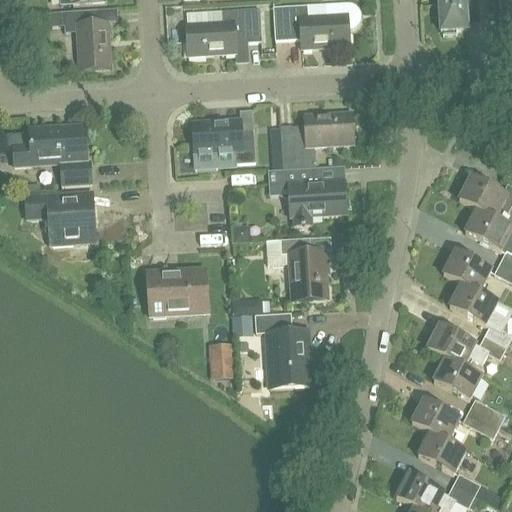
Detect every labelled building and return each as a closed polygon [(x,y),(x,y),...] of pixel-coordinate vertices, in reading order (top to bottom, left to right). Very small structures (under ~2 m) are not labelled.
[(58,0),(59,8),(72,8),(103,6),(102,0),(58,0)] [(465,11),(477,11),(476,0),(437,0),(439,35),(441,35),(441,40),(456,39),(456,35),(467,34),(465,11)] [(511,0),(484,0),(485,14),(500,14),(501,36),(511,35),(511,0)] [(275,46),(288,45),(300,44),(301,54),(332,52),(349,51),(348,33),(350,32),(351,32),(353,31),(355,30),(356,29),(357,27),(358,26),(359,24),(360,22),(360,20),(360,19),(360,17),(359,15),(358,13),(357,12),(356,10),(354,9),(353,8),(351,7),(349,7),(347,7),(273,12),(275,46)] [(259,12),(245,13),(206,15),(207,27),(185,28),(188,61),(235,58),(235,47),(261,46),(259,12)] [(63,37),(75,36),(78,75),(110,73),(107,25),(96,26),(96,14),(49,17),(50,30),(63,29),(63,37)] [(291,130),(279,130),(281,152),(282,165),(282,174),(286,174),(313,172),(314,172),(314,163),(313,151),(353,148),(351,116),(303,118),(303,129),(291,130)] [(234,168),(254,166),(252,133),(240,134),(240,123),(192,126),(195,173),(217,172),(216,157),(233,156),(234,168)] [(8,152),(12,152),(13,171),(60,168),(61,190),(91,188),(89,165),(87,165),(84,128),(28,132),(28,137),(7,138),(4,141),(5,149),(8,152)] [(271,175),(267,175),(268,192),(288,190),(288,204),(290,222),(292,222),(293,230),(311,229),(310,221),(346,219),(344,187),(314,189),(313,172),(286,174),(282,174),(271,175)] [(457,205),(473,213),(475,214),(498,226),(503,215),(507,217),(511,207),(511,203),(501,198),(469,181),(457,205)] [(91,195),(62,197),(24,200),(26,223),(47,222),(48,246),(72,244),(73,264),(96,263),(91,195)] [(475,214),(471,223),(464,237),(499,256),(504,258),(506,255),(511,258),(511,233),(498,226),(475,214)] [(279,244),(265,245),(267,269),(287,268),(293,267),(296,305),(328,303),(326,277),(325,268),(328,268),(327,255),(309,256),(308,242),(279,244)] [(511,258),(506,255),(504,258),(499,267),(511,274),(511,258)] [(442,279),(460,288),(477,297),(489,274),(454,256),(442,279)] [(511,274),(499,267),(493,279),(511,288),(511,274)] [(205,273),(146,277),(149,321),(178,319),(178,308),(207,306),(205,273)] [(494,306),(477,297),(460,288),(447,312),(482,330),(494,306)] [(233,319),(246,319),(246,308),(241,304),(232,304),(233,319)] [(309,391),(307,363),(306,333),(292,334),(291,317),(255,319),(256,337),(265,337),(269,393),(309,391)] [(234,336),(252,334),(251,319),(233,320),(234,336)] [(497,363),(503,352),(483,341),(477,353),(472,351),(473,347),(439,330),(426,353),(444,362),(461,371),(466,363),(479,369),(485,357),(497,363)] [(461,371),(444,362),(432,386),(467,404),(479,381),(461,371)] [(410,428),(429,437),(445,446),(458,422),(423,404),(410,428)] [(467,416),(498,432),(505,420),(473,404),(467,416)] [(492,444),(498,432),(467,416),(461,428),(492,444)] [(464,455),(445,446),(429,437),(417,460),(452,479),(464,455)] [(458,478),(452,490),(473,501),(479,489),(458,478)] [(464,511),(467,511),(473,501),(452,490),(445,502),(441,500),(442,497),(407,479),(395,502),(413,511),(414,511),(449,511),(453,506),(464,511)]
